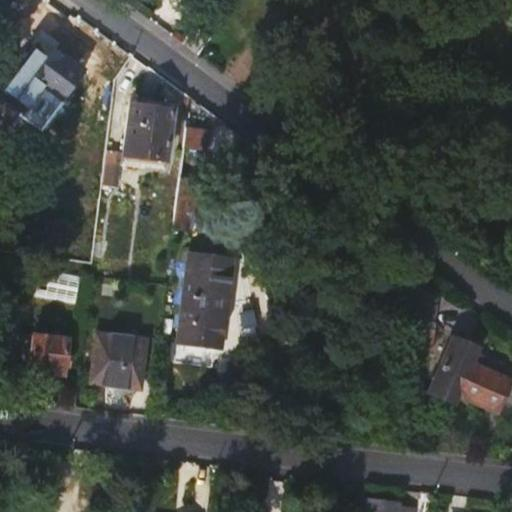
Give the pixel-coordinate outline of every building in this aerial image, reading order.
[(60,56),(37,39),(15,69),(19,72),(35,85),(60,104),(83,73),(60,56)] [(19,72),(13,82),(28,93),(35,85),(19,72)] [(118,183),(123,152),(128,102),(112,99),(102,181),(118,183)] [(170,106),(128,102),(123,152),(164,155),(170,106)] [(207,128),(184,125),(182,143),(205,146),(207,128)] [(195,176),(178,173),(172,228),(188,229),(195,176)] [(189,254),(178,342),(220,347),(231,260),(189,254)] [(428,270),(414,261),(411,289),(427,291),(428,270)] [(42,273),(39,294),(77,299),(80,279),(42,273)] [(427,291),(411,289),(404,351),(431,354),(439,293),(427,291)] [(232,332),(266,323),(260,302),(226,311),(232,332)] [(32,335),(18,334),(15,367),(28,368),(28,370),(62,375),(68,337),(32,333),(32,335)] [(451,400),(455,393),(468,362),(476,345),(452,333),(428,389),(451,400)] [(96,334),(90,383),(137,388),(143,341),(96,334)] [(468,362),(455,393),(496,409),(509,379),(468,362)] [(366,502),(364,511),(411,511),(412,511),(397,508),(397,505),(366,502)]
